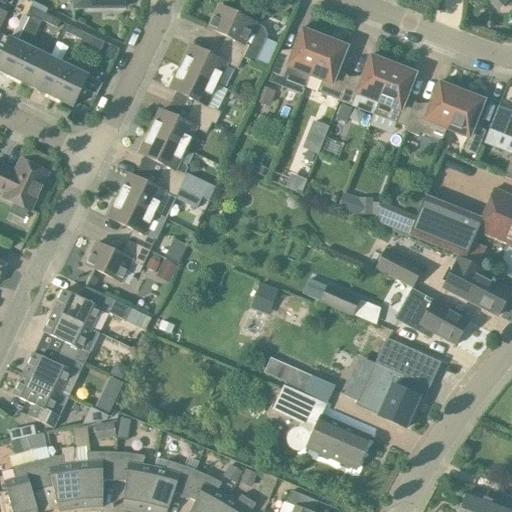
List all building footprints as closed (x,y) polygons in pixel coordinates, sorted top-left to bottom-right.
[(74,0),(75,9),(125,9),(124,0),(74,0)] [(507,0),(491,0),(489,2),(499,12),(510,2),(507,0)] [(0,60),(0,72),(15,80),(30,48),(43,22),(47,15),(31,7),(27,15),(30,16),(18,42),(10,39),(0,60)] [(222,48),(244,59),(244,57),(255,63),(267,37),(265,28),(220,7),(209,29),(227,38),(222,48)] [(61,22),(47,15),(43,22),(57,29),(61,22)] [(82,41),(85,34),(69,26),(66,33),(82,41)] [(302,95),(310,76),(325,39),(315,35),(316,33),(303,28),(292,56),(280,51),(268,82),(302,95)] [(85,34),(82,41),(80,44),(100,54),(105,43),(85,34)] [(317,93),(340,101),(349,78),(337,74),(348,45),(335,40),(334,43),(325,39),(310,76),(322,81),(317,93)] [(115,50),(107,47),(103,57),(111,60),(115,50)] [(244,59),(222,48),(217,59),(192,47),(181,68),(217,85),(227,65),(238,70),(244,59)] [(35,89),(50,58),(30,48),(15,80),(35,89)] [(349,78),(340,101),(353,106),(357,95),(378,103),(379,103),(393,66),(384,62),(385,59),(372,54),(361,83),(349,78)] [(54,99),(69,67),(50,58),(35,89),(54,99)] [(406,132),(407,132),(417,105),(405,100),(416,72),(404,67),(403,69),(393,66),(379,103),(378,103),(373,114),(408,128),(406,132)] [(69,67),(54,99),(74,108),(89,77),(69,67)] [(196,102),(191,113),(216,125),(222,113),(207,106),(217,85),(181,68),(171,90),(196,102)] [(417,105),(407,132),(419,137),(420,133),(431,137),(435,125),(447,130),(461,92),(452,89),(453,86),(440,81),(429,110),(417,105)] [(261,89),(255,104),(268,109),(274,94),(261,89)] [(471,96),(461,92),(447,130),(468,138),(464,150),(477,155),(486,132),(474,127),(485,99),(472,94),(471,96)] [(351,111),(340,107),(334,121),(346,125),(351,111)] [(511,117),(511,112),(498,107),(488,129),(504,136),(505,135),(511,117)] [(161,111),(150,133),(186,150),(196,129),(207,134),(213,123),(216,125),(191,113),(186,123),(161,111)] [(488,129),(483,142),(511,153),(511,138),(505,135),(504,136),(488,129)] [(165,166),(160,177),(182,187),(187,176),(185,175),(188,169),(186,164),(181,162),(186,150),(150,133),(140,154),(165,166)] [(49,174),(22,161),(17,172),(0,164),(0,192),(6,195),(4,199),(31,211),(49,174)] [(289,170),(283,185),(298,190),(303,175),(289,170)] [(176,199),(197,209),(202,198),(197,196),(198,195),(182,187),(160,177),(155,188),(130,175),(120,197),(156,214),(165,193),(176,199)] [(408,238),(458,259),(464,262),(477,231),(508,245),(511,247),(511,197),(495,190),(483,219),(425,195),(417,216),(410,234),(408,238)] [(344,193),(338,208),(358,216),(372,216),(372,215),(374,215),(378,206),(379,203),(372,203),(373,199),(359,199),(344,193)] [(156,240),(166,219),(156,214),(120,197),(109,219),(134,231),(129,241),(151,252),(156,240)] [(141,273),(151,252),(129,241),(122,256),(97,244),(87,266),(122,283),(128,272),(134,275),(141,273)] [(175,241),(166,259),(179,266),(188,248),(175,241)] [(511,247),(508,245),(503,256),(507,265),(504,272),(511,275),(511,247)] [(424,267),(385,248),(374,269),(413,289),(424,267)] [(150,259),(146,268),(155,272),(159,263),(150,259)] [(464,262),(458,259),(443,288),(458,296),(497,317),(510,292),(480,276),(482,271),(471,265),(464,262)] [(165,261),(157,276),(170,283),(178,268),(165,261)] [(252,299),(270,306),(276,292),(258,285),(252,299)] [(361,299),(327,285),(319,303),(353,317),(361,299)] [(102,308),(100,307),(65,290),(55,311),(92,330),(102,309),(102,308)] [(412,290),(396,320),(417,331),(428,338),(431,333),(455,346),(469,321),(433,302),(412,290)] [(102,308),(102,309),(126,321),(132,309),(106,296),(100,307),(102,308)] [(65,343),(60,353),(85,365),(91,354),(100,334),(92,330),(55,311),(44,333),(65,343)] [(162,321),(160,329),(170,334),(173,326),(162,321)] [(378,417),(405,429),(419,399),(422,401),(439,363),(386,339),(375,365),(402,377),(397,388),(392,385),(390,390),(367,380),(357,402),(380,412),(378,417)] [(85,365),(60,353),(55,363),(35,353),(24,374),(70,396),(85,365)] [(270,358),(264,373),(285,382),(292,368),(270,358)] [(117,364),(111,376),(123,382),(129,370),(117,364)] [(24,374),(14,395),(34,405),(29,416),(55,429),(70,396),(24,374)] [(311,376),(303,394),(303,396),(326,406),(335,387),(311,376)] [(326,406),(303,396),(303,394),(284,386),(272,410),(300,424),(298,427),(294,428),(290,430),(287,434),(286,439),(287,444),(289,448),(294,451),(297,452),(302,452),(307,449),(355,470),(370,437),(321,416),(326,406)] [(101,397),(96,408),(109,414),(114,403),(101,397)] [(129,430),(130,420),(121,419),(119,428),(129,430)] [(114,421),(96,423),(98,437),(116,434),(114,421)] [(11,442),(14,441),(29,438),(35,436),(33,426),(9,431),(11,442)] [(35,436),(29,438),(32,450),(46,447),(43,434),(35,436)] [(17,453),(32,450),(29,438),(14,441),(17,453)] [(115,481),(117,453),(90,453),(89,447),(86,447),(75,447),(82,508),(104,507),(102,480),(115,481)] [(60,511),(82,508),(75,448),(61,449),(62,456),(36,462),(43,489),(56,485),(60,511)] [(117,453),(115,481),(128,481),(124,508),(145,511),(155,468),(144,466),(146,456),(117,453)] [(155,468),(145,511),(146,511),(168,511),(175,493),(185,497),(196,470),(169,461),(166,471),(155,468)] [(39,511),(33,491),(43,489),(36,462),(14,467),(17,479),(6,482),(14,511),(39,511)] [(231,467),(224,478),(236,485),(243,474),(231,467)] [(196,470),(185,497),(196,501),(190,511),(218,511),(228,498),(218,492),(223,483),(196,470)] [(245,470),(239,483),(251,488),(256,474),(245,470)] [(285,502),(280,511),(314,511),(319,501),(292,490),(287,503),(285,502)] [(500,501),(467,490),(459,511),(511,511),(511,497),(502,495),(500,501)] [(237,503),(228,498),(218,511),(251,511),(257,504),(242,495),(237,503)]
